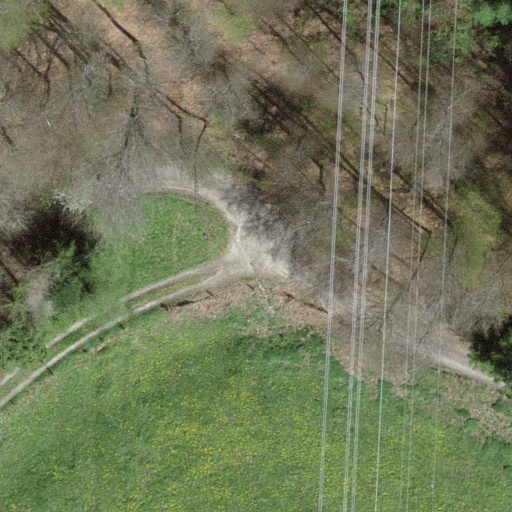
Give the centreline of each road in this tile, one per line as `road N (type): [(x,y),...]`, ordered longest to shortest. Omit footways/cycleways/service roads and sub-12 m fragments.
road 1 (track): [(511,379),(264,264),(133,307),(76,337),(0,399)]
road 2 (track): [(0,234),(118,181),(187,176),(232,207),(264,264)]
